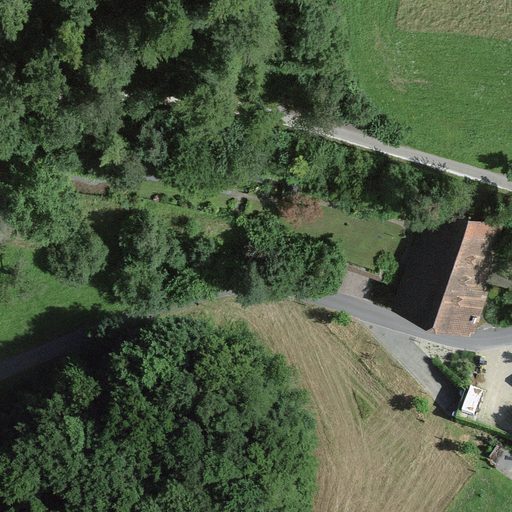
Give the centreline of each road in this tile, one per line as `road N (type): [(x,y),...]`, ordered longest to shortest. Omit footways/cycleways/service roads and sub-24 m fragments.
road 1 (residential): [(511,340),(461,342),(285,287),(161,306),(0,375)]
road 2 (track): [(511,183),(344,133),(193,100),(0,98)]
